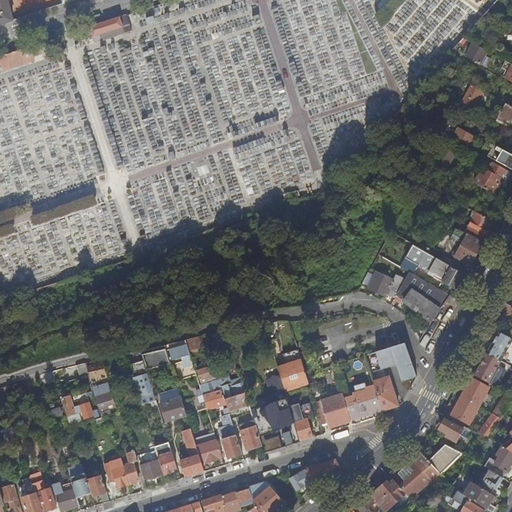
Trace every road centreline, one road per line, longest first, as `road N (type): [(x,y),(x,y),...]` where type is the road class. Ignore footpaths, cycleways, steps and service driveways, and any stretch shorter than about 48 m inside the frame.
road 1 (residential): [(0,382),(185,332),(355,302),(396,317),(437,382)]
road 2 (residential): [(126,511),(357,440),(384,455)]
road 3 (tertiary): [(511,249),(437,382)]
road 4 (residential): [(0,38),(120,0)]
